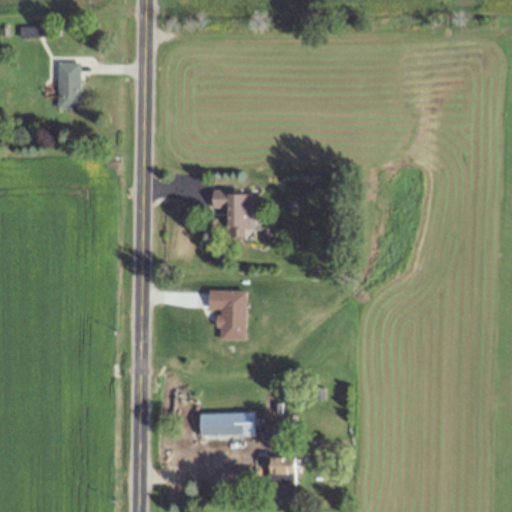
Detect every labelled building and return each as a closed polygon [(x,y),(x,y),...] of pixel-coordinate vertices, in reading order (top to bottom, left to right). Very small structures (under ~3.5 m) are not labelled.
[(20,36),(43,36),(43,26),(20,26),(20,36)] [(56,109),(80,109),(80,62),(56,62),(56,109)] [(226,237),(250,238),(250,190),(212,190),(211,207),(227,208),(226,237)] [(253,434),(253,412),(199,412),(199,434),(253,434)] [(270,485),(294,485),(294,456),(270,456),(270,485)]
